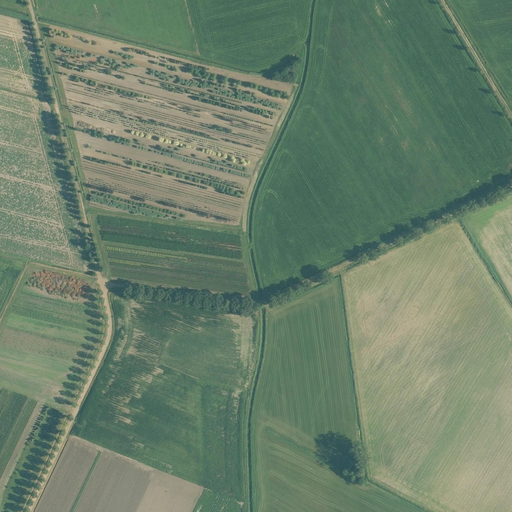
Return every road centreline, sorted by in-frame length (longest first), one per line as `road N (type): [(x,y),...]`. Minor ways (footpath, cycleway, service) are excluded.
road 1 (track): [(101,283),(259,303),(511,185)]
road 2 (track): [(101,283),(31,0)]
road 3 (track): [(31,511),(110,335),(101,283)]
road 4 (track): [(442,0),(511,115)]
